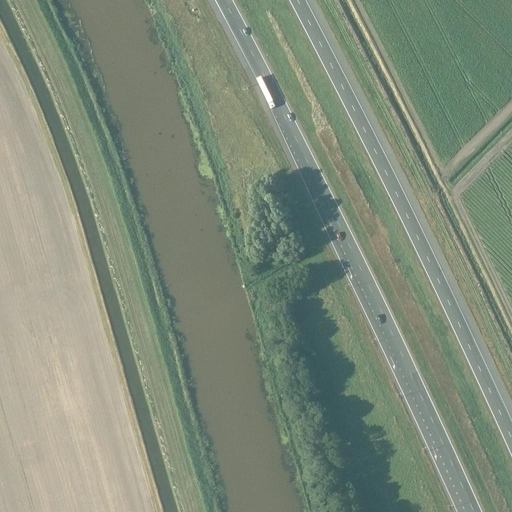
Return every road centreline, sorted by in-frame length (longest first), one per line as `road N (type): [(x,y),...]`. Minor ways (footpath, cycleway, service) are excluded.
road 1 (motorway): [(223,0),(472,511)]
road 2 (motorway): [(511,441),(296,0)]
